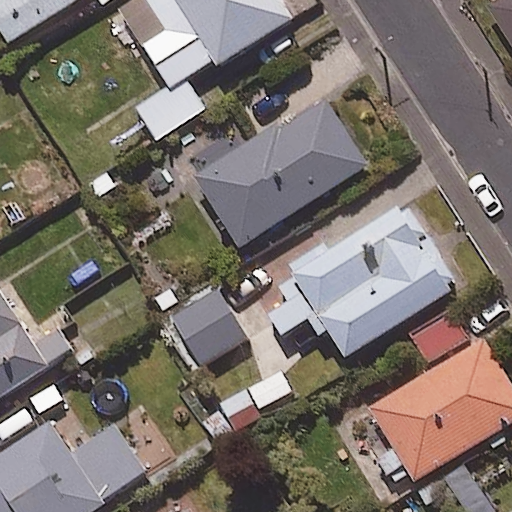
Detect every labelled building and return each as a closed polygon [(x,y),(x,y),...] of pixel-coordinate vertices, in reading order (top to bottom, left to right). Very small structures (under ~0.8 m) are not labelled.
[(86,0),(0,0),(0,33),(9,48),(86,0)] [(293,26),(276,0),(137,0),(118,13),(168,93),(137,112),(157,145),(210,112),(192,83),(214,69),(217,73),(293,26)] [(511,0),(507,0),(490,11),(511,46),(511,0)] [(369,174),(326,106),(282,134),(279,129),(195,182),(230,237),(220,243),(230,258),(240,252),(241,254),(369,174)] [(440,187),(419,153),(311,222),(327,248),(332,255),(400,212),(440,187)] [(406,221),(400,212),(332,255),(327,248),(290,271),(295,279),(278,289),(290,307),(271,319),(283,339),(310,323),(321,341),(327,337),(347,367),(453,300),(449,295),(458,289),(412,217),(406,221)] [(163,312),(140,279),(83,317),(106,351),(163,312)] [(253,336),(222,287),(175,316),(205,365),(253,336)] [(34,349),(0,295),(0,407),(51,375),(48,370),(74,354),(60,333),(34,349)] [(468,341),(452,315),(412,341),(428,366),(468,341)] [(511,430),(511,385),(487,344),(370,415),(395,456),(380,466),(389,480),(405,470),(416,489),(489,445),(493,452),(511,441),(506,434),(511,430)] [(236,437),(220,415),(204,427),(221,448),(236,437)] [(61,442),(52,428),(0,462),(0,511),(103,511),(106,511),(104,508),(150,477),(117,428),(79,454),(68,438),(61,442)] [(198,511),(187,495),(159,511),(198,511)]
